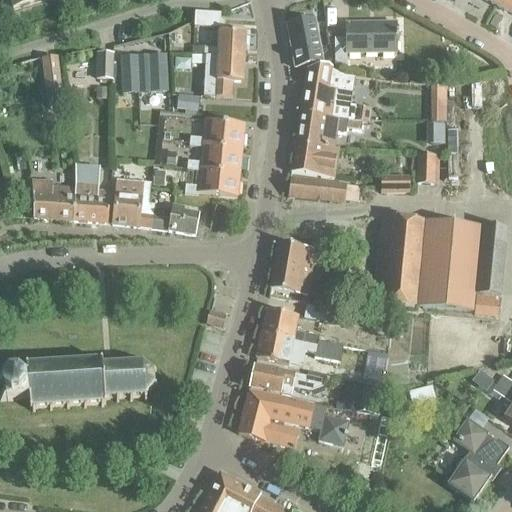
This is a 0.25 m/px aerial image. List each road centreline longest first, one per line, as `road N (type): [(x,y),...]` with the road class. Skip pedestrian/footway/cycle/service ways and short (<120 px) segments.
road 1 (track): [(0,53),(171,2),(216,11),(249,0)]
road 2 (residential): [(254,256),(277,76),(262,0)]
road 3 (residential): [(0,267),(42,255),(254,256)]
road 4 (residential): [(254,256),(205,450)]
road 5 (residential): [(205,450),(325,511)]
